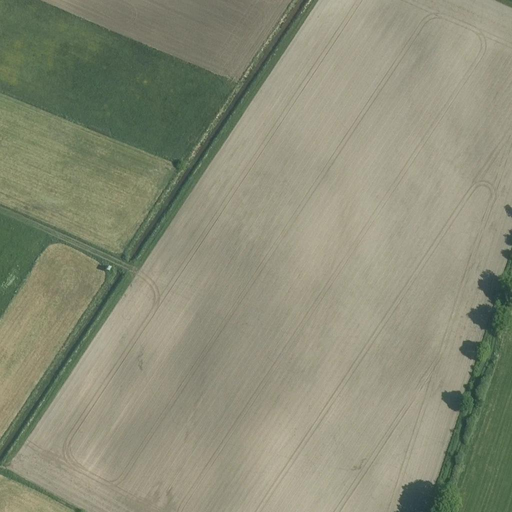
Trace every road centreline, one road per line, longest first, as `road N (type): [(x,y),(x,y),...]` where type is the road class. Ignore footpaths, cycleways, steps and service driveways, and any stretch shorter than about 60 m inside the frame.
road 1 (track): [(511,294),(441,511)]
road 2 (track): [(0,210),(136,269)]
